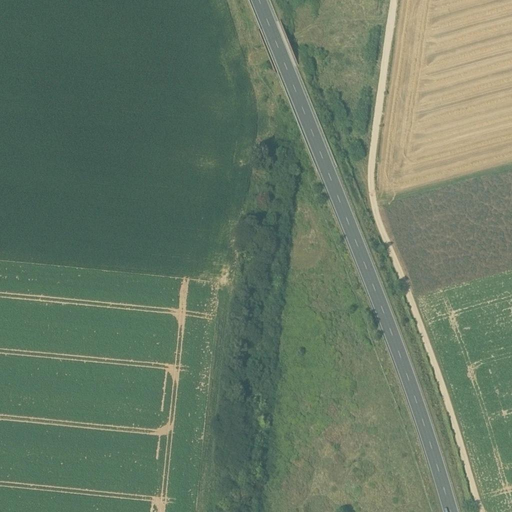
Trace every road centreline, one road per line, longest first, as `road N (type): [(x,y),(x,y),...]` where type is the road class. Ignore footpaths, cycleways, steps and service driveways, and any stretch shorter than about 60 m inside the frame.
road 1 (primary): [(450,511),(391,329),(259,0)]
road 2 (track): [(373,204),(477,511)]
road 3 (track): [(393,0),(368,156),(373,204)]
road 4 (track): [(373,204),(511,169)]
